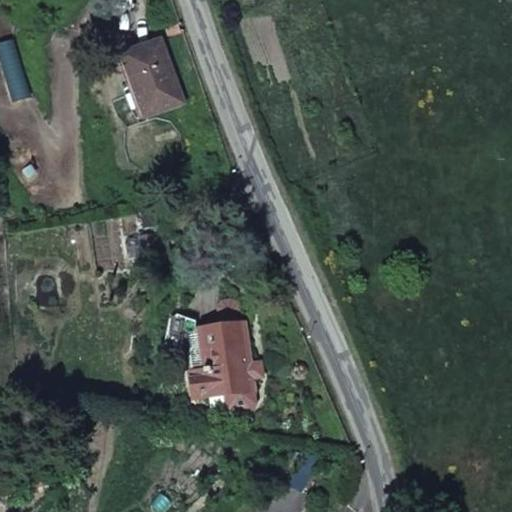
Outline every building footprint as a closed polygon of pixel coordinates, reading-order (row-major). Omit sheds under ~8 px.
[(161,43),(124,56),(147,119),(184,105),(161,43)] [(143,262),(157,259),(152,236),(139,238),(143,257),(143,262)] [(128,260),(143,257),(139,238),(124,241),(128,260)] [(221,321),(222,329),(239,326),(236,307),(230,302),(220,304),(216,309),(218,322),(221,321)] [(192,375),(196,401),(227,397),(256,392),(254,379),(252,365),(245,325),(239,326),(222,329),(203,331),(203,333),(208,372),(200,373),(201,374),(197,375),(192,375)] [(208,372),(203,333),(195,334),(192,339),(197,375),(201,374),(200,373),(208,372)] [(252,365),(254,379),(259,378),(264,375),(262,366),(257,364),(252,365)] [(258,405),(256,392),(227,397),(229,408),(235,413),(253,410),(258,405)]
